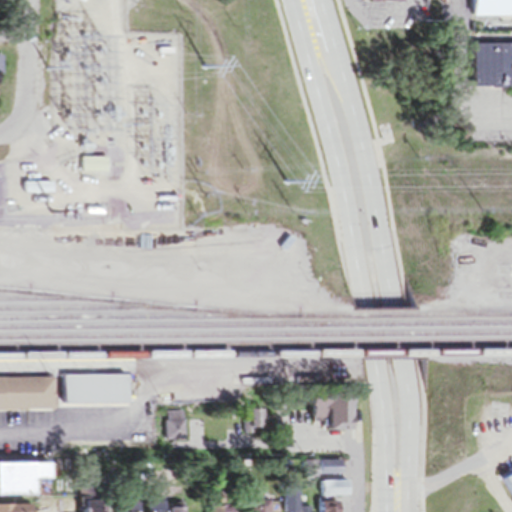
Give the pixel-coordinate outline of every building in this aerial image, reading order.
[(511,21),(511,0),(473,0),(474,22),(511,21)] [(511,47),(474,48),(475,92),(511,91),(511,47)] [(109,162),(83,162),(83,177),(109,177),(109,162)] [(60,380),(123,380),(123,408),(60,409),(60,380)] [(0,381),(55,381),(55,413),(0,413),(0,381)] [(350,414),(339,414),(339,434),(359,434),(359,405),(350,405),(350,414)] [(222,435),(243,435),(243,415),(222,415),(222,435)] [(261,415),(251,415),(251,432),(261,432),(261,415)] [(0,498),(51,498),(50,469),(0,469),(0,498)] [(286,500),(285,511),(314,511),(315,511),(302,511),(302,500),(286,500)]
